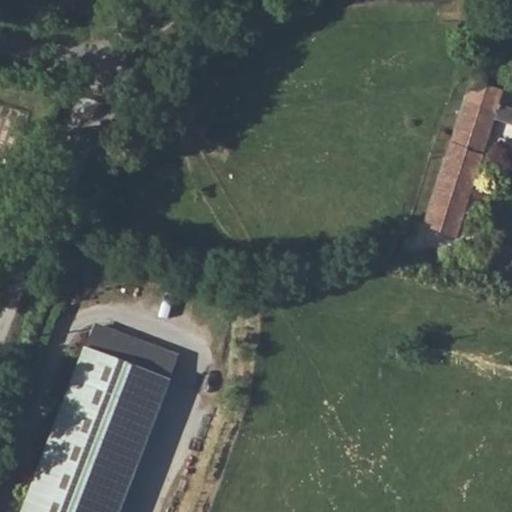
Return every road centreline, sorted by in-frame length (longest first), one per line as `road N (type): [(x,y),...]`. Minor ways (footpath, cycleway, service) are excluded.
road 1 (unclassified): [(0,348),(116,37)]
road 2 (residential): [(116,37),(66,57),(0,45)]
